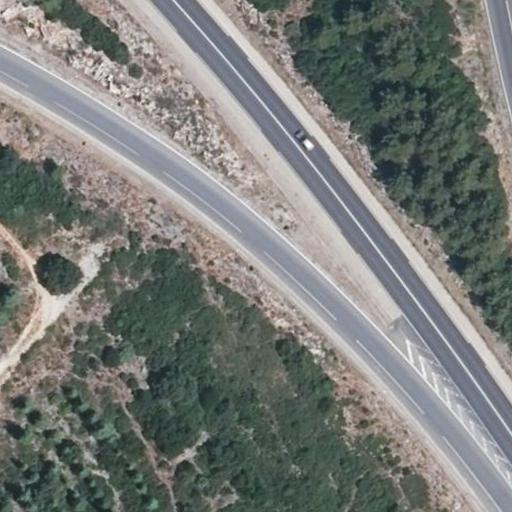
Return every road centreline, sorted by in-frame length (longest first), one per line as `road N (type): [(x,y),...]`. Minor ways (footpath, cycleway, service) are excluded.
road 1 (primary): [(0,55),(121,124),(282,248),(475,454),(511,509)]
road 2 (primary): [(511,439),(396,273),(172,0)]
road 3 (track): [(0,234),(54,313),(0,373)]
